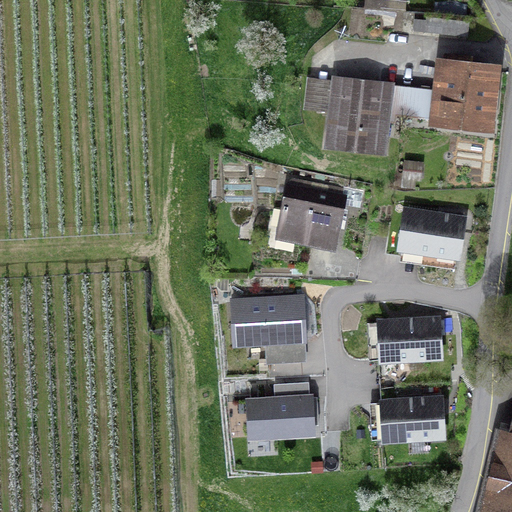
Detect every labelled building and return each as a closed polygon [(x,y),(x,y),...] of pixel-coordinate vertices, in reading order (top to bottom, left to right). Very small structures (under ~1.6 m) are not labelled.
[(497,122),(503,60),(441,54),(434,116),(497,122)] [(395,79),(336,73),(328,142),(387,148),(395,79)] [(290,182),(279,232),(338,245),(349,195),(290,182)] [(454,219),(403,210),(395,253),(446,263),(454,219)] [(319,298),(259,303),(263,341),(322,335),(319,298)] [(375,313),(377,360),(444,357),(442,310),(375,313)] [(320,389),(264,392),(266,433),(322,430),(320,389)] [(433,400),(381,403),(383,439),(435,436),(433,400)] [(484,511),(511,511),(511,425),(511,426),(484,511)]
